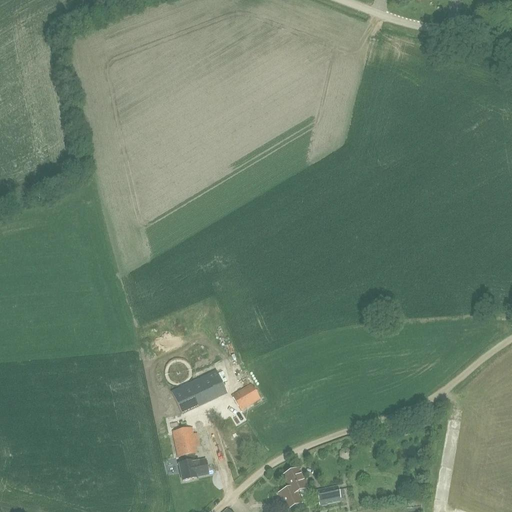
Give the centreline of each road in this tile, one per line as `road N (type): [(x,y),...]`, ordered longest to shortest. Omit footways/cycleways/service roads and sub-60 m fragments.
road 1 (track): [(218,511),(280,459),(411,411),(511,338)]
road 2 (unclassified): [(511,29),(428,30),(341,0)]
